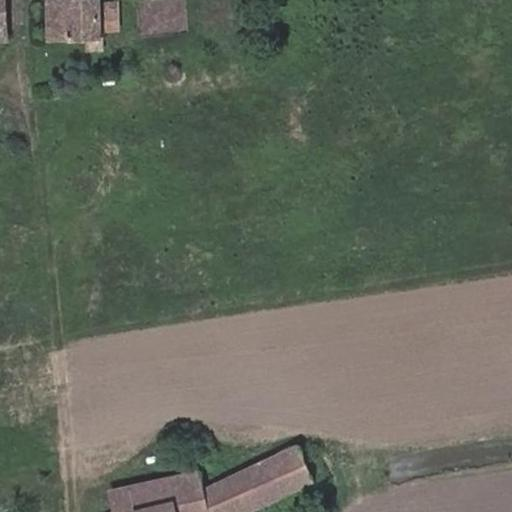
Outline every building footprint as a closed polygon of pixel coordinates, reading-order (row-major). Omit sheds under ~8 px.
[(46,0),(46,42),(89,42),(89,55),(102,55),(102,35),(101,5),(101,0),(46,0)] [(116,4),(101,5),(102,35),(117,34),(116,4)] [(298,451),(209,488),(215,511),(243,511),(312,485),(298,451)] [(210,511),(205,490),(200,473),(106,494),(109,511),(210,511)] [(215,511),(209,488),(205,490),(210,511),(215,511)]
